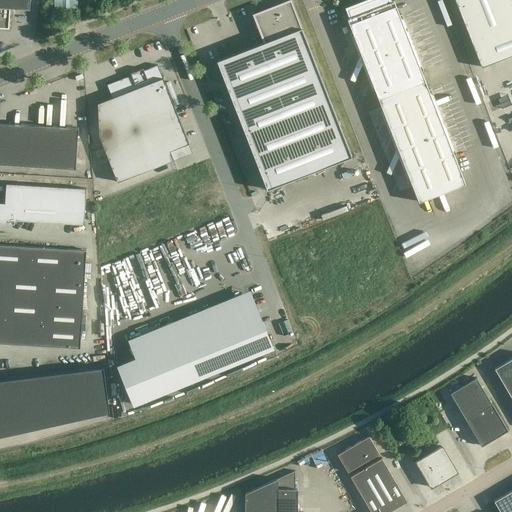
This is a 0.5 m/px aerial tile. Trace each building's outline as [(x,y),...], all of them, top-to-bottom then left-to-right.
[(0,0),(0,28),(8,29),(10,9),(29,10),(30,0),(0,0)] [(54,0),(55,14),(79,14),(78,0),(54,0)] [(290,0),(289,0),(253,14),(264,42),(216,60),(267,190),(352,157),(290,0)] [(411,183),(418,202),(465,184),(454,155),(456,154),(430,89),(428,90),(421,71),(423,70),(402,14),(399,15),(395,6),(391,7),(388,0),(371,0),(348,9),(353,22),(349,24),(353,33),(351,34),(372,90),(375,89),(381,107),(379,108),(409,184),(411,183)] [(511,0),(454,0),(481,67),(511,54),(511,0)] [(112,97),(97,103),(99,135),(117,182),(174,160),(170,151),(189,144),(163,77),(163,78),(157,65),(143,68),(130,73),(131,75),(107,85),(112,97)] [(503,106),(511,102),(511,96),(502,101),(503,106)] [(0,163),(75,169),(78,128),(0,122),(0,163)] [(361,174),(358,167),(341,174),(344,181),(361,174)] [(0,202),(0,223),(14,224),(14,220),(84,224),(86,188),(5,183),(4,203),(0,202)] [(85,250),(0,244),(0,342),(79,348),(85,250)] [(136,358),(118,366),(133,404),(274,347),(258,309),(250,313),(243,297),(203,313),(210,328),(175,343),(168,327),(130,343),(136,358)] [(511,358),(495,369),(511,398),(511,358)] [(103,367),(0,379),(0,436),(109,412),(103,367)] [(479,379),(451,395),(471,428),(481,446),(488,442),(493,439),(508,430),(479,379)] [(337,454),(348,472),(379,453),(369,436),(337,454)] [(416,461),(431,487),(457,472),(442,446),(416,461)] [(388,511),(407,501),(382,458),(350,476),(371,511),(388,511)] [(245,493),(245,511),(276,511),(276,488),(294,489),(294,471),(276,479),(245,493)] [(318,486),(318,477),(301,476),(301,486),(318,486)] [(511,511),(511,490),(494,501),(500,511),(511,511)]
